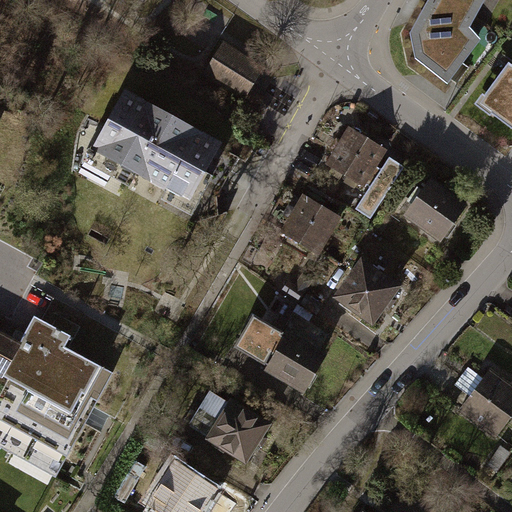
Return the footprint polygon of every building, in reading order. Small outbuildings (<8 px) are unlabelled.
[(430,0),(412,31),(420,64),(451,83),(482,39),(473,27),(488,0),(430,0)] [(266,68),(225,43),(206,75),(247,100),(266,68)] [(511,79),(508,76),(480,111),(511,136),(511,79)] [(226,141),(127,89),(92,154),(192,206),(226,141)] [(389,154),(353,132),(329,169),(365,192),(389,154)] [(393,154),(359,207),(375,217),(409,164),(393,154)] [(466,215),(425,187),(404,217),(444,246),(466,215)] [(342,221),(305,199),(282,238),(319,260),(342,221)] [(404,291),(364,262),(336,301),(377,329),(404,291)] [(38,310),(23,340),(8,364),(82,402),(105,362),(69,342),(74,331),(38,310)] [(8,364),(23,340),(0,327),(0,372),(3,374),(8,364)] [(324,364),(266,328),(246,360),(305,395),(324,364)] [(82,402),(8,364),(3,374),(0,380),(0,441),(49,467),(82,402)] [(511,421),(511,387),(491,371),(462,409),(500,438),(511,421)] [(271,431),(213,395),(190,432),(248,468),(271,431)] [(206,511),(220,491),(175,464),(150,505),(162,511),(206,511)]
